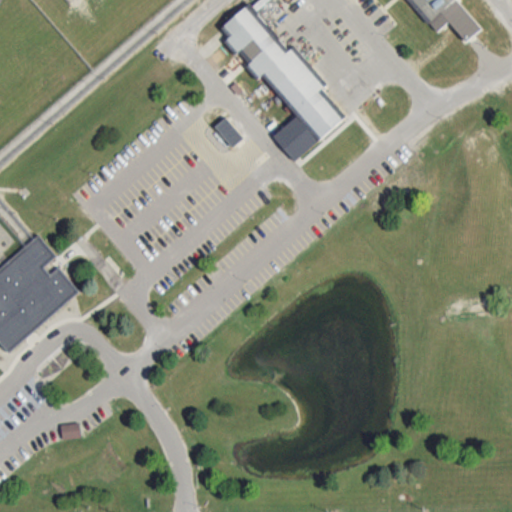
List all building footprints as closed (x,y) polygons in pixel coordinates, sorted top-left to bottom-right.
[(247,0),(251,0),(350,113),(297,158),(275,133),(298,113),(220,24),(247,0)] [(467,0),(489,25),(469,43),(450,21),(438,31),(411,0),(467,0)] [(225,113),(243,133),(232,143),(214,124),(225,113)] [(0,268),(32,242),(72,288),(0,349),(0,268)] [(61,424),(64,438),(82,435),(79,421),(61,424)]
